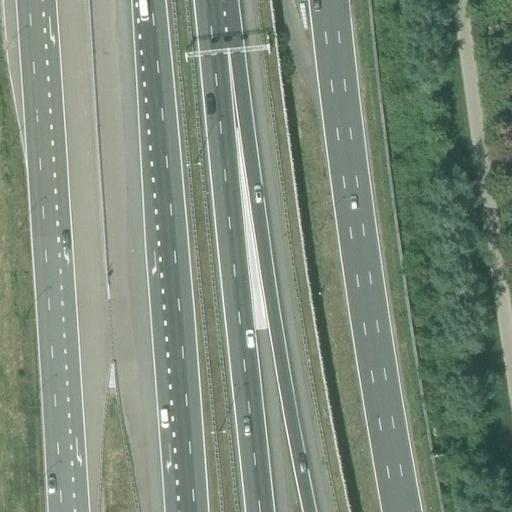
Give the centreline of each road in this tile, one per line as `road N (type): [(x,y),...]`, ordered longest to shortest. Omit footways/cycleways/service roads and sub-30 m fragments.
road 1 (trunk): [(402,511),(354,230),(326,0)]
road 2 (motorway): [(150,0),(192,511)]
road 3 (trunk): [(34,0),(66,511)]
road 4 (motorway): [(310,511),(240,128),(209,34)]
road 5 (motorway): [(257,511),(209,34)]
road 6 (unclassified): [(511,349),(460,0)]
